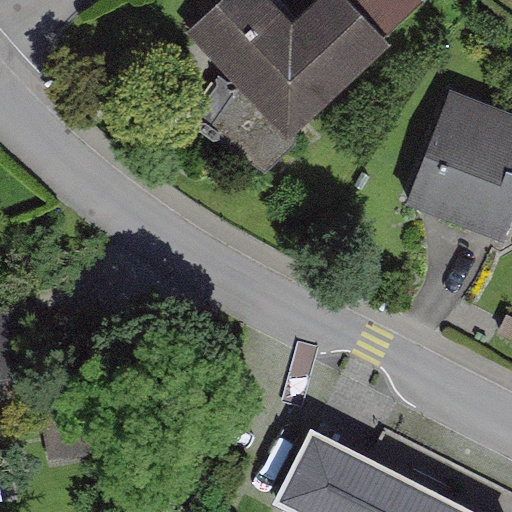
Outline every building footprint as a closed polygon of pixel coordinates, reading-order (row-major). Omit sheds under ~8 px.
[(420,0),(307,0),(291,15),(276,0),(217,0),(190,26),(284,126),(420,0)] [(511,158),(511,112),(453,90),(411,202),(431,210),(476,226),(503,236),(511,211),(511,210),(511,168),(509,167),(511,158)] [(27,335),(20,299),(0,307),(0,374),(34,365),(27,335)] [(98,399),(40,409),(49,460),(138,445),(129,394),(98,399)] [(492,511),(356,443),(311,420),(274,493),(310,511),(492,511)]
